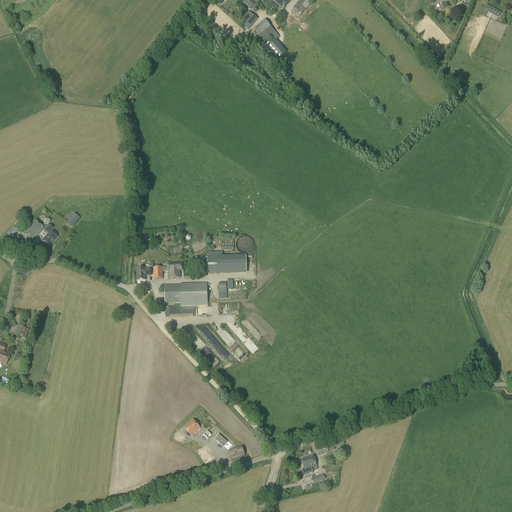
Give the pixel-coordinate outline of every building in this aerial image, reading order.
[(257,0),(244,0),(242,3),(250,10),(256,3),(255,2),(257,0)] [(283,10),(290,0),(275,0),(274,2),(283,10)] [(298,18),(310,4),(306,0),(300,0),(293,8),(294,9),(291,13),(298,18)] [(277,7),(274,4),(275,4),(272,2),(264,10),(267,12),(272,7),(275,10),(277,7)] [(498,18),(501,13),(490,7),(487,12),(498,18)] [(240,23),(248,30),(257,19),(249,12),(240,23)] [(265,43),(276,33),(265,20),(253,30),(265,43)] [(73,228),(80,218),(73,213),(66,223),(73,228)] [(33,241),(39,234),(45,227),(34,219),(29,226),(29,227),(24,234),(33,241)] [(49,247),(57,237),(50,231),(53,228),(49,225),(44,231),(48,234),(42,241),(49,247)] [(12,237),(17,231),(12,227),(7,233),(12,237)] [(207,258),(208,274),(246,273),(246,257),(218,257),(217,253),(207,253),(207,258)] [(167,269),(168,271),(169,271),(169,279),(180,278),(180,271),(182,271),(181,265),(167,265),(167,269)] [(168,271),(167,269),(162,269),(162,267),(153,268),(154,280),(163,279),(163,272),(168,271)] [(22,280),(28,270),(24,268),(19,278),(22,280)] [(151,276),(151,268),(145,269),(137,269),(138,281),(145,281),(145,277),(151,276)] [(219,291),(227,290),(226,282),(218,283),(219,291)] [(164,285),(165,306),(208,305),(207,283),(180,284),(180,285),(164,285)] [(25,339),(28,330),(19,326),(15,335),(25,339)] [(0,362),(6,365),(10,355),(3,352),(5,346),(0,343),(0,362)] [(251,351),(254,355),(260,350),(257,346),(251,351)] [(241,360),(247,354),(244,351),(238,357),(241,360)] [(209,362),(214,367),(220,362),(214,356),(209,362)] [(191,436),(200,428),(193,419),(184,427),(191,436)] [(206,441),(211,436),(207,431),(201,437),(206,441)] [(182,442),(184,437),(176,434),(174,439),(182,442)] [(319,457),(329,453),(328,452),(335,450),(335,448),(344,445),(343,440),(316,449),(319,457)] [(205,465),(215,458),(206,445),(196,451),(205,465)] [(232,461),(245,456),(242,446),(228,450),(232,461)] [(313,455),(301,460),(304,467),(304,469),(301,470),(304,476),(313,473),(313,472),(313,471),(318,469),(317,466),(316,462),(313,455)] [(314,484),(325,479),(324,474),(312,479),(314,484)]
